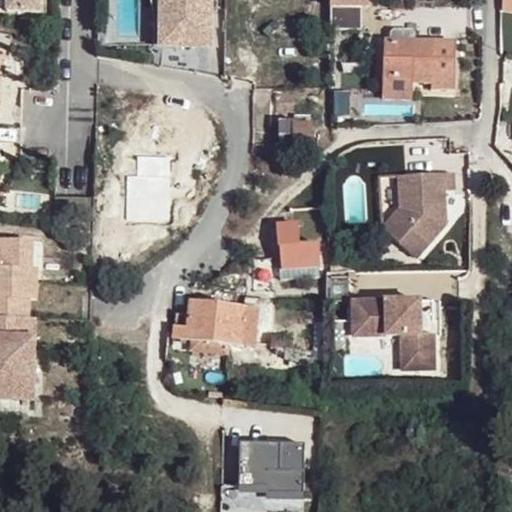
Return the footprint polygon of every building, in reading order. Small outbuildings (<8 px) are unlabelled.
[(8,0),(8,13),(41,13),(41,0),(8,0)] [(210,0),(161,0),(161,48),(211,48),(210,0)] [(330,0),(330,32),(360,31),(360,8),(370,9),(370,0),(330,0)] [(511,0),(503,0),(502,12),(511,13),(511,0)] [(386,42),(384,99),(410,100),(411,84),(431,85),(431,90),(454,91),(455,44),(386,42)] [(335,92),(335,117),(346,117),(346,92),(335,92)] [(310,125),(310,118),(305,118),(305,119),(296,119),(295,123),(280,124),(281,147),(278,147),(279,153),(297,153),(297,152),(310,152),(310,140),(311,139),(311,125),(310,125)] [(449,175),(394,178),(395,209),(377,229),(411,259),(441,224),(439,192),(450,192),(449,175)] [(152,223),(151,216),(127,217),(127,213),(100,214),(101,232),(98,232),(99,261),(99,270),(114,270),(115,271),(123,271),(123,270),(127,270),(126,247),(150,247),(150,232),(150,223),(152,223)] [(150,223),(150,232),(164,232),(165,223),(152,223),(150,223)] [(278,227),(282,271),(319,268),(320,268),(319,246),(299,247),(298,225),(278,227)] [(34,269),(34,242),(0,241),(0,318),(30,319),(30,300),(37,300),(38,270),(34,269)] [(279,271),(280,281),(319,278),(319,268),(282,271),(279,271)] [(175,314),(172,340),(191,342),(190,353),(226,356),(227,346),(242,348),(257,350),(257,348),(258,338),(259,326),(267,327),(270,303),(258,301),(247,300),(246,309),(190,303),(188,316),(175,314)] [(421,304),(422,336),(437,335),(435,303),(421,304)] [(416,305),(348,306),(349,325),(365,324),(365,340),(397,339),(397,374),(430,373),(430,339),(416,339),(416,305)] [(30,319),(0,318),(0,399),(35,400),(37,319),(30,319)] [(365,324),(349,325),(349,341),(365,340),(365,324)] [(272,337),(271,349),(276,350),(276,355),(285,356),(285,350),(286,350),(287,338),(272,337)] [(258,338),(257,348),(265,349),(267,339),(258,338)] [(285,356),(284,361),(290,361),(290,362),(299,362),(300,352),(292,352),(292,350),(286,350),(285,350),(285,356)] [(303,511),(303,448),(234,448),(233,511),(303,511)]
